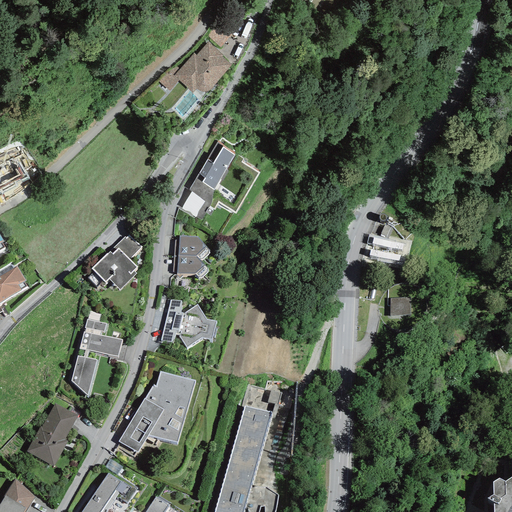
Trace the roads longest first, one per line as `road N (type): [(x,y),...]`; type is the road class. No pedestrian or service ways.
road 1 (tertiary): [(340,511),(347,271),(375,192),(448,88),(483,0)]
road 2 (residential): [(59,511),(139,355),(170,188),(192,141)]
road 3 (residential): [(0,204),(116,107),(225,0)]
road 4 (residential): [(192,141),(180,138),(143,192),(63,278),(0,331)]
road 5 (residential): [(268,0),(249,54),(192,141)]
